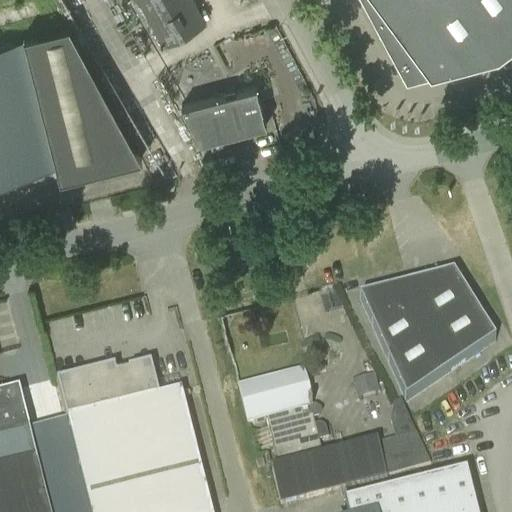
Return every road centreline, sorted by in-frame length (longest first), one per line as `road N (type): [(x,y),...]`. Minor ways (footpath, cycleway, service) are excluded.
road 1 (unclassified): [(0,265),(376,167)]
road 2 (unclassified): [(376,167),(286,0)]
road 3 (unclassified): [(511,133),(376,167)]
